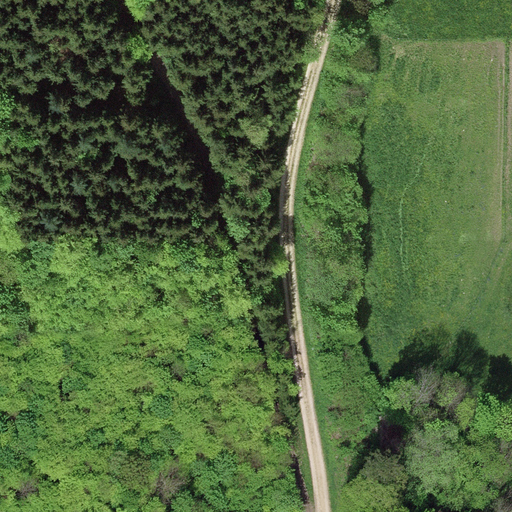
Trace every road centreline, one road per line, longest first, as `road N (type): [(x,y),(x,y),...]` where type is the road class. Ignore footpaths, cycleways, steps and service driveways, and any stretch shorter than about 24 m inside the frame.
road 1 (track): [(310,511),(214,184),(124,0)]
road 2 (track): [(319,511),(286,201),(293,145),(335,0)]
